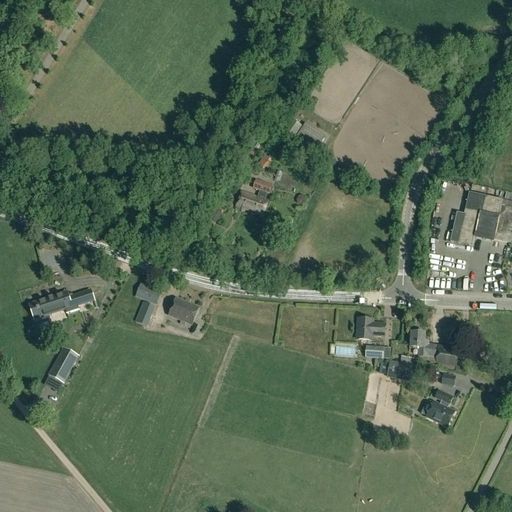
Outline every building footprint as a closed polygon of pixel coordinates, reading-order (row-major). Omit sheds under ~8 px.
[(287,145),(298,129),(290,123),(279,139),(287,145)] [(301,126),(293,139),(292,139),(288,145),(299,152),(300,150),(311,157),(322,139),(301,126)] [(265,155),(257,165),(264,170),(267,167),(268,168),(272,161),(265,155)] [(251,190),(269,194),(270,187),(253,183),(251,190)] [(241,193),(236,207),(263,215),(268,201),(241,193)] [(511,244),(511,241),(511,208),(502,206),(503,200),(469,193),(464,215),(457,213),(450,243),(472,247),(474,238),(494,242),(494,241),(511,244)] [(302,194),(295,198),(299,205),(306,201),(302,194)] [(156,306),(162,293),(141,284),(135,298),(156,306)] [(78,306),(93,302),(90,291),(73,297),(68,299),(67,296),(66,293),(53,297),(52,297),(52,298),(49,299),(49,298),(48,298),(49,299),(39,302),(36,303),(38,310),(37,310),(38,312),(39,312),(41,318),(50,315),(65,310),(66,314),(79,310),(78,306)] [(192,326),(199,309),(176,299),(169,317),(192,326)] [(135,322),(147,327),(155,308),(144,303),(135,322)] [(57,326),(66,324),(65,315),(56,316),(57,326)] [(357,341),(371,341),(371,337),(385,338),(386,325),(372,324),(372,321),(359,320),(357,341)] [(412,334),(411,348),(419,348),(418,357),(428,358),(426,368),(434,369),(438,347),(439,346),(429,345),(429,341),(424,341),(425,335),(412,334)] [(335,357),(353,358),(354,347),(335,347),(335,357)] [(390,360),(391,349),(385,349),(385,348),(366,347),(365,359),(384,360),(390,360)] [(459,351),(438,347),(434,369),(466,375),(468,364),(457,362),(459,351)] [(63,354),(51,375),(65,383),(76,363),(70,360),(70,358),(63,354)] [(400,364),(419,367),(420,361),(401,358),(400,364)] [(387,378),(415,383),(419,367),(400,364),(390,362),(387,378)] [(441,386),(454,388),(456,377),(452,376),(453,376),(454,375),(452,373),(448,372),(447,376),(443,375),(441,386)] [(441,403),(449,406),(450,407),(454,398),(438,391),(435,399),(441,403)] [(433,403),(426,418),(448,428),(455,413),(433,403)]
